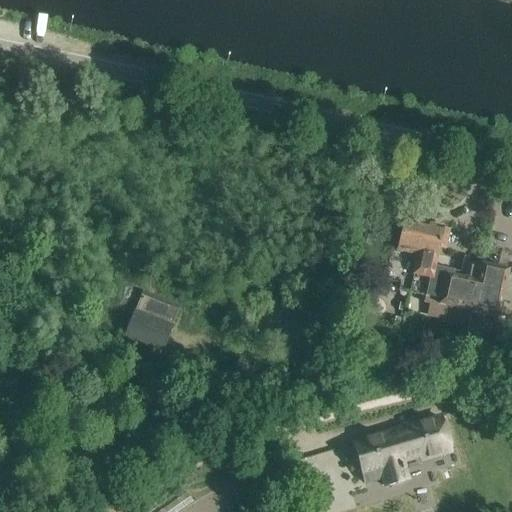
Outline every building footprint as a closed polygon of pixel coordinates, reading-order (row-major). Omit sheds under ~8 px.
[(397,291),(409,294),(424,224),(403,219),(395,252),(390,250),(383,281),(398,284),(397,291)] [(357,234),(352,256),(372,261),(379,228),(353,223),(351,232),(357,234)] [(449,229),(424,224),(409,294),(424,297),(422,305),(429,306),(427,316),(450,322),(453,309),(438,305),(444,275),(446,275),(447,271),(435,268),(439,248),(445,249),(449,229)] [(463,279),(446,275),(444,275),(438,305),(453,309),(450,322),(467,325),(465,336),(481,340),(483,330),(511,336),(511,271),(467,262),(463,279)] [(124,339),(162,353),(180,306),(142,292),(124,339)] [(402,466),(401,462),(421,456),(422,460),(450,452),(440,418),(353,444),(365,484),(384,478),(386,487),(406,481),(403,471),(405,470),(404,466),(402,466)]
